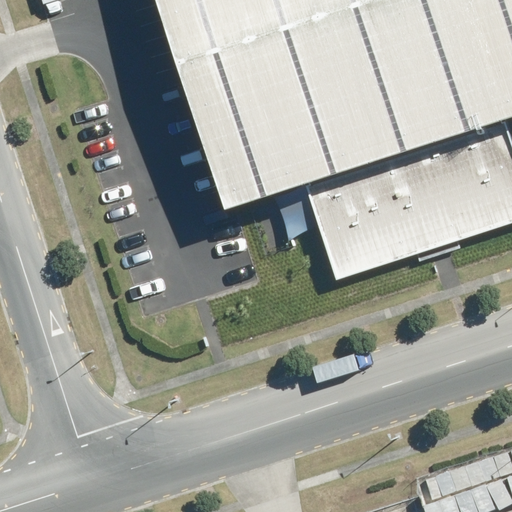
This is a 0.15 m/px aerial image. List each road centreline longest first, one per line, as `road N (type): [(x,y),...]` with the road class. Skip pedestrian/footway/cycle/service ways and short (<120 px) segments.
road 1 (unclassified): [(88,482),(511,344)]
road 2 (unclassified): [(0,217),(88,482)]
